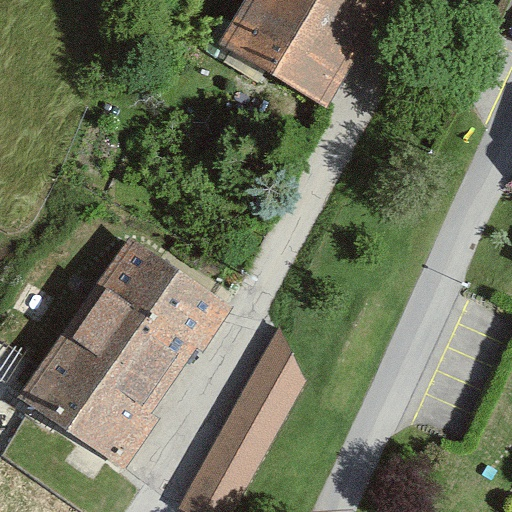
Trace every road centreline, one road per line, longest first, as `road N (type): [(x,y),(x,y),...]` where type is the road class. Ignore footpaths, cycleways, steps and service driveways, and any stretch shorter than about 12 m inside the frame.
road 1 (residential): [(418,0),(353,111),(161,497)]
road 2 (residential): [(511,126),(336,511)]
